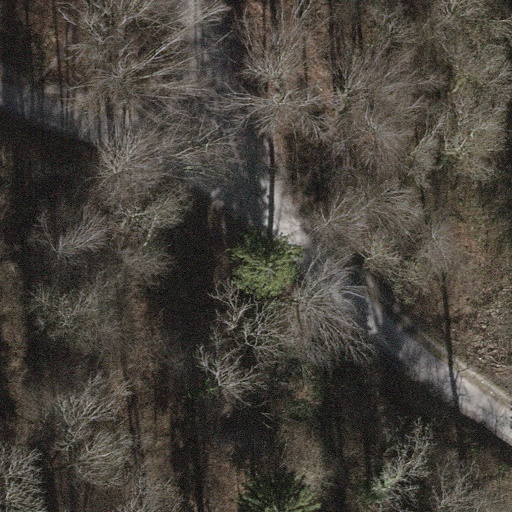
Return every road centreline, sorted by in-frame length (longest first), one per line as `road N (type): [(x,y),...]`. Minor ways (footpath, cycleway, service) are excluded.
road 1 (track): [(171,151),(213,164),(254,191),(391,335),(511,423)]
road 2 (track): [(0,97),(102,137),(171,151)]
road 3 (track): [(201,0),(209,48),(197,107),(171,151)]
